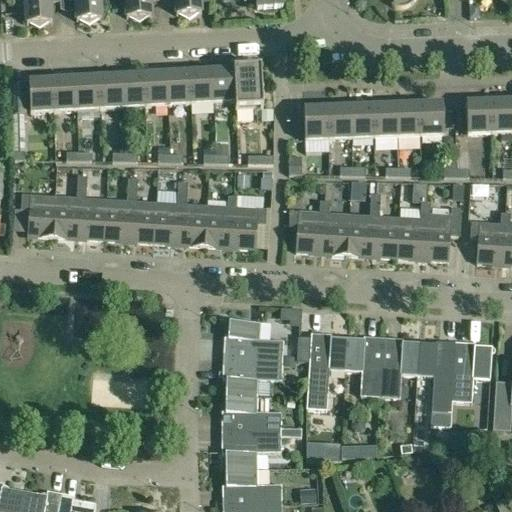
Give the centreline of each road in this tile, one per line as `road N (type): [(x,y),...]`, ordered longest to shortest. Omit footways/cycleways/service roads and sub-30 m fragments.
road 1 (residential): [(328,29),(0,53)]
road 2 (residential): [(511,301),(191,279)]
road 3 (residential): [(184,471),(191,279)]
road 4 (residential): [(191,279),(0,271)]
road 5 (residential): [(328,29),(396,52),(511,47)]
road 6 (residential): [(184,471),(110,472),(0,452)]
